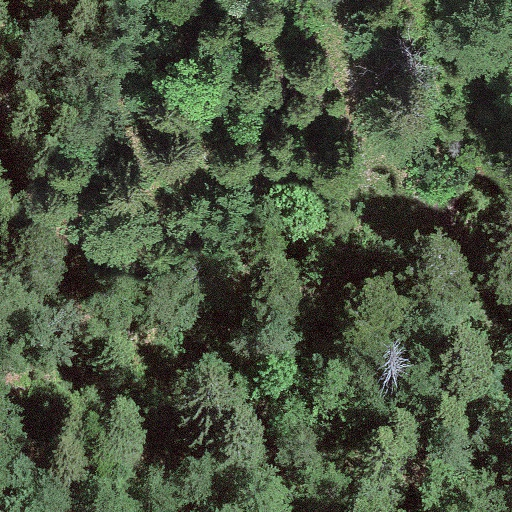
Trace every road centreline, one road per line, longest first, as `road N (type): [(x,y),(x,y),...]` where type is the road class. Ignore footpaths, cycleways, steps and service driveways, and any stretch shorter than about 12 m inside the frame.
road 1 (track): [(0,101),(192,171),(401,198),(511,370)]
road 2 (track): [(401,198),(316,0)]
